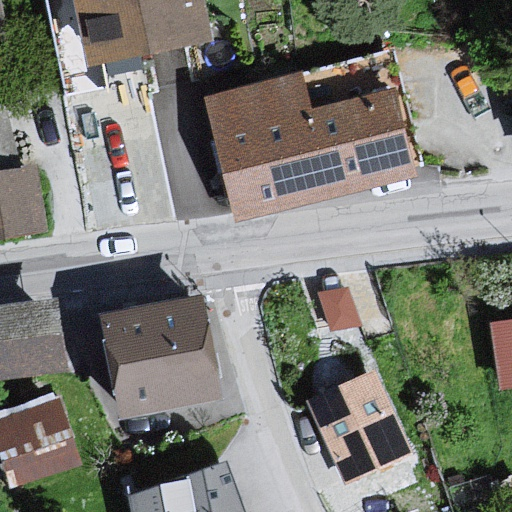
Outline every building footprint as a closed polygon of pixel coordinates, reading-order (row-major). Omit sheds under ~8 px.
[(4,0),(0,0),(0,51),(15,48),(4,0)] [(214,0),(88,0),(98,69),(225,47),(214,0)] [(309,77),(209,106),(245,231),(424,177),(393,59),(309,77)] [(40,175),(0,185),(0,248),(49,243),(40,175)] [(68,310),(0,319),(0,387),(78,384),(68,310)] [(214,313),(112,324),(134,432),(236,416),(214,313)] [(380,381),(309,412),(346,493),(417,464),(380,381)] [(58,407),(0,426),(0,451),(17,495),(90,474),(58,407)] [(246,511),(232,476),(133,510),(132,511),(246,511)]
